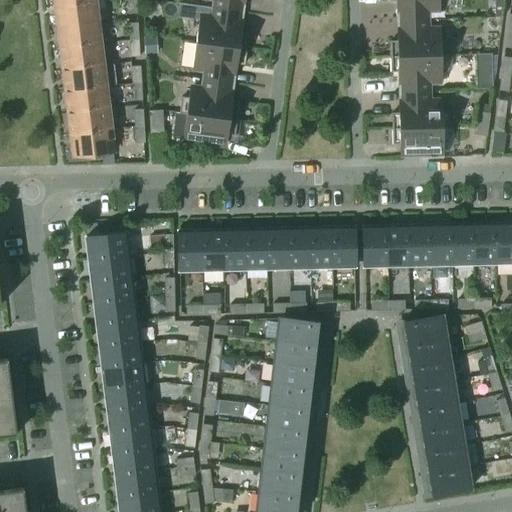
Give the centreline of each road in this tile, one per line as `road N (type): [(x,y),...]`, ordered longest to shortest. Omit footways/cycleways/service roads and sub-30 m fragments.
road 1 (residential): [(67,511),(27,181)]
road 2 (residential): [(27,181),(260,178)]
road 3 (residential): [(260,178),(284,0)]
road 4 (residential): [(355,0),(357,174)]
road 5 (residential): [(357,174),(511,167)]
